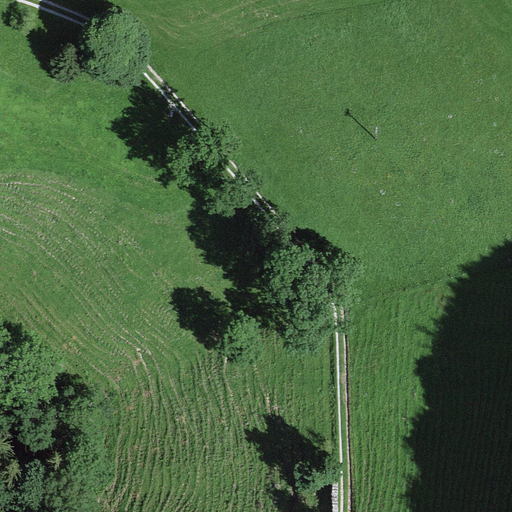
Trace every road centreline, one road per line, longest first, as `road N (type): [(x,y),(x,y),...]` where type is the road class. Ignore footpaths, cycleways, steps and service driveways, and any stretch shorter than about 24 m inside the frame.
road 1 (track): [(342,511),(339,300),(240,161),(137,51),(22,0)]
road 2 (track): [(53,511),(68,450),(33,387),(0,352)]
